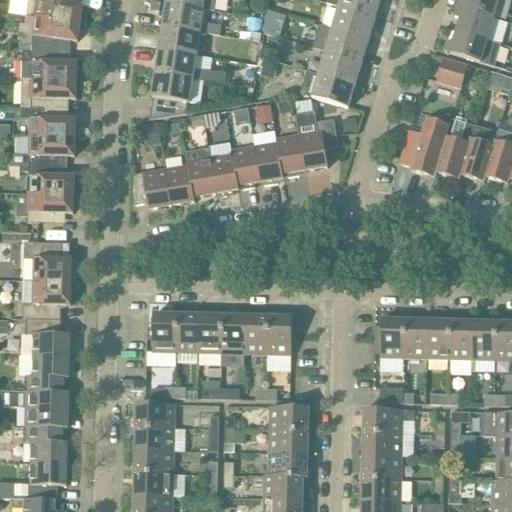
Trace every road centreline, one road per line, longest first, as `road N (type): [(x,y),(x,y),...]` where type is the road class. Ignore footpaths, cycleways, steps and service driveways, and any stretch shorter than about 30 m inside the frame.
road 1 (residential): [(111,253),(114,50),(126,0)]
road 2 (residential): [(346,213),(385,90),(420,66),(436,0)]
road 3 (residential): [(346,213),(111,253)]
road 4 (residential): [(111,289),(340,293)]
road 5 (residential): [(102,511),(111,289)]
road 6 (residential): [(335,511),(340,293)]
road 7 (residential): [(340,293),(511,299)]
road 8 (residential): [(511,216),(346,213)]
